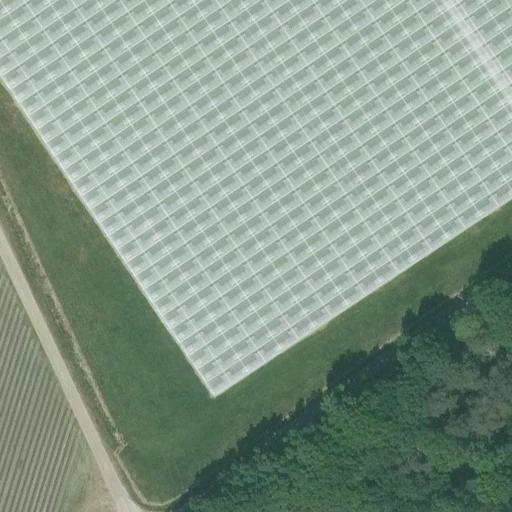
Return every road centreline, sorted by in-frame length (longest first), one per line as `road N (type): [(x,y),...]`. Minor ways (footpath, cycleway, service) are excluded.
road 1 (unclassified): [(198,511),(303,409),(511,248)]
road 2 (unclassified): [(0,223),(140,511)]
